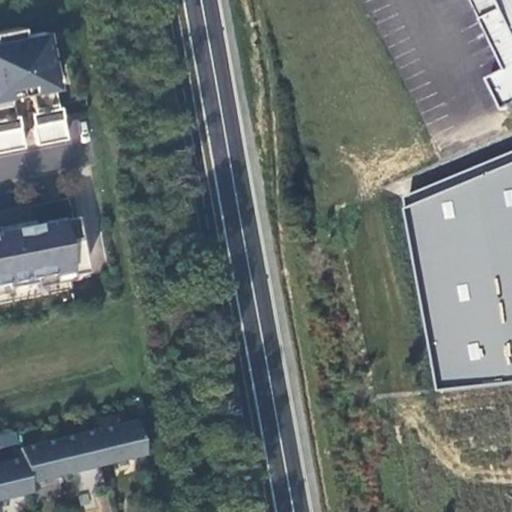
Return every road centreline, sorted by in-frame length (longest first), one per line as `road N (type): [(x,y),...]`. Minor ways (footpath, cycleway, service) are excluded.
road 1 (secondary): [(305,511),(213,0)]
road 2 (secondary): [(178,0),(268,511)]
